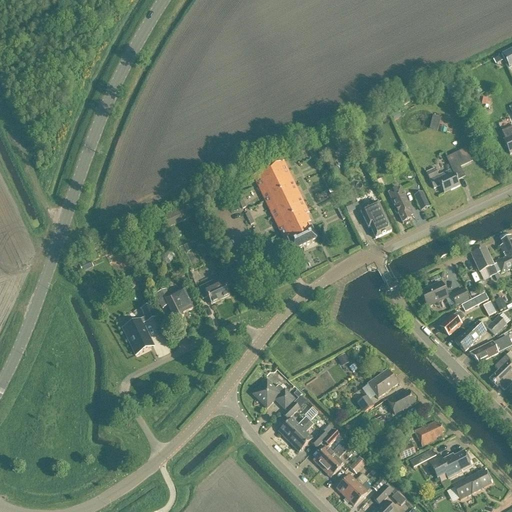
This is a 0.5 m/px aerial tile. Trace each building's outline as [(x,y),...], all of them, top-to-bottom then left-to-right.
[(509,71),(511,69),(511,51),(502,56),(509,71)] [(453,82),(443,85),(446,96),(456,93),(453,82)] [(492,102),(483,99),(482,106),(490,108),(492,102)] [(391,117),(394,123),(400,120),(397,114),(391,117)] [(433,118),(429,131),(437,133),(441,120),(433,118)] [(505,141),(503,142),(510,157),(511,155),(511,129),(502,134),(505,141)] [(448,160),(457,169),(470,163),(465,152),(448,160)] [(309,216),(283,164),(253,179),(285,244),(287,243),(293,255),(316,244),(310,232),(308,227),(310,226),(306,217),(309,216)] [(436,172),(436,171),(426,175),(434,191),(440,188),(444,196),(460,188),(453,175),(452,176),(450,173),(439,179),(436,172)] [(410,220),(413,218),(400,191),(388,196),(395,211),(394,213),(396,216),(398,217),(402,226),(404,226),(406,227),(410,225),(410,223),(411,222),(410,220)] [(413,197),(422,213),(429,210),(421,193),(413,197)] [(355,201),(344,206),(348,216),(359,210),(355,201)] [(391,234),(378,205),(360,213),(368,231),(370,230),(376,241),(391,234)] [(163,216),(167,228),(184,223),(180,211),(163,216)] [(511,273),(511,272),(511,243),(510,239),(501,244),(503,248),(500,249),(505,260),(496,264),(501,276),(511,271),(511,273)] [(486,251),(476,255),(471,257),(479,275),(486,272),(490,280),(497,276),(493,268),(486,251)] [(239,267),(241,271),(252,266),(250,262),(239,267)] [(262,264),(263,267),(266,273),(270,272),(266,265),(265,262),(262,264)] [(221,280),(208,286),(197,291),(203,302),(207,300),(211,307),(229,298),(221,280)] [(448,300),(441,285),(420,295),(427,310),(448,300)] [(465,291),(450,297),(455,308),(469,302),(465,291)] [(169,300),(166,292),(155,297),(162,311),(168,308),(176,324),(184,320),(182,317),(193,311),(184,293),(169,300)] [(464,314),(477,308),(488,302),(485,295),(461,307),(464,314)] [(502,301),(494,304),(499,314),(506,310),(502,301)] [(150,308),(141,312),(147,325),(156,320),(150,309),(150,308)] [(458,324),(463,320),(458,315),(454,319),(452,318),(440,329),(449,338),(461,327),(458,324)] [(477,326),(469,334),(463,340),(461,338),(455,345),(464,355),(477,343),(485,334),(484,333),(487,331),(495,338),(506,327),(499,319),(491,326),(488,323),(484,327),(484,326),(480,329),(477,326)] [(143,327),(127,334),(131,342),(129,344),(136,358),(151,351),(149,347),(152,345),(143,327)] [(504,352),(511,348),(511,347),(507,338),(493,346),(493,345),(470,356),(479,365),(498,356),(498,355),(504,352)] [(337,360),(341,367),(349,363),(345,356),(337,360)] [(489,383),(497,391),(499,388),(504,393),(511,385),(511,384),(510,383),(511,381),(511,364),(506,358),(495,370),(499,374),(489,383)] [(378,402),(398,387),(388,373),(368,387),(378,402)] [(275,391),(267,383),(253,397),(267,411),(275,402),(285,412),(295,402),(285,392),(284,393),(279,387),(275,391)] [(406,395),(404,393),(386,401),(394,417),(416,407),(409,393),(406,395)] [(367,398),(356,405),(363,415),(373,408),(367,398)] [(301,399),(294,406),(283,418),(288,423),(306,404),(301,399)] [(382,418),(370,425),(374,435),(387,428),(382,418)] [(279,435),(289,445),(310,424),(306,420),(298,427),(292,421),(279,435)] [(310,424),(289,445),(299,455),(312,441),(306,435),(314,428),(310,424)] [(437,428),(435,425),(415,434),(422,449),(444,438),(442,435),(444,434),(440,426),(437,428)] [(334,433),(323,444),(328,449),(339,438),(334,433)] [(321,434),(310,445),(315,451),(327,439),(321,434)] [(359,460),(362,457),(349,445),(343,450),(356,463),(359,460)] [(400,462),(415,456),(411,447),(396,453),(400,462)] [(313,463),(322,472),(343,451),(339,448),(332,455),(327,450),(313,463)] [(343,451),(322,472),(331,480),(344,467),(339,461),(346,454),(343,451)] [(435,459),(432,453),(410,464),(413,470),(427,463),(437,481),(445,477),(448,482),(462,475),(462,473),(472,468),(464,454),(454,459),(453,456),(442,462),(439,457),(435,459)] [(359,460),(356,463),(349,470),(356,477),(366,467),(359,460)] [(461,503),(472,497),(492,486),(485,472),(465,483),(464,482),(453,488),(461,503)] [(345,500),(366,480),(362,476),(355,484),(350,478),(336,492),(345,500)] [(366,480),(345,500),(354,509),(367,495),(362,490),(369,483),(366,480)] [(372,490),(377,495),(385,486),(380,481),(372,490)] [(385,488),(372,501),(379,508),(392,495),(385,488)] [(396,495),(392,500),(403,507),(406,501),(396,495)]
